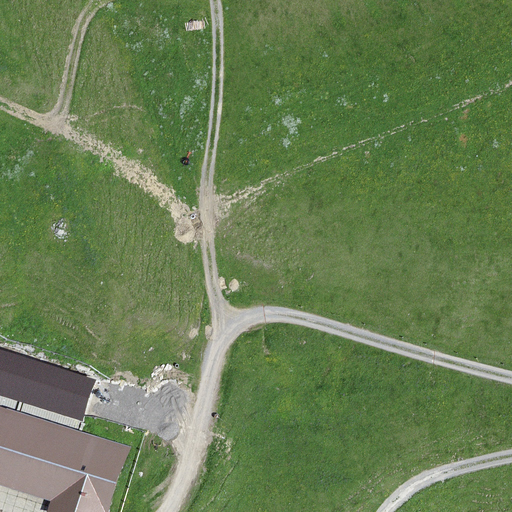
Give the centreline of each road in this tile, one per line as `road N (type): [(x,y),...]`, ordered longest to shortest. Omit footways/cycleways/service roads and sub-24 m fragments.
road 1 (track): [(511,377),(299,317),(251,314),(222,327),(170,511)]
road 2 (track): [(212,0),(217,28),(204,213),(222,327)]
road 3 (track): [(387,511),(420,483),(511,457)]
